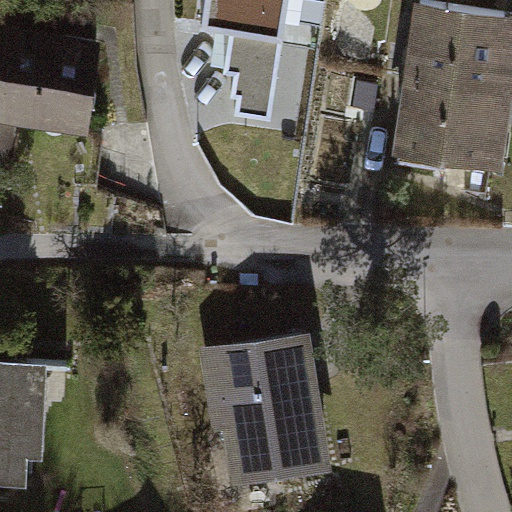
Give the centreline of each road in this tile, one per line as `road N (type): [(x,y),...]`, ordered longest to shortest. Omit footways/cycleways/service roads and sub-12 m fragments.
road 1 (residential): [(480,258),(458,341),(475,465),(490,511)]
road 2 (residential): [(236,250),(480,258)]
road 3 (residential): [(0,244),(236,250)]
road 4 (residential): [(198,208),(172,132),(157,0)]
